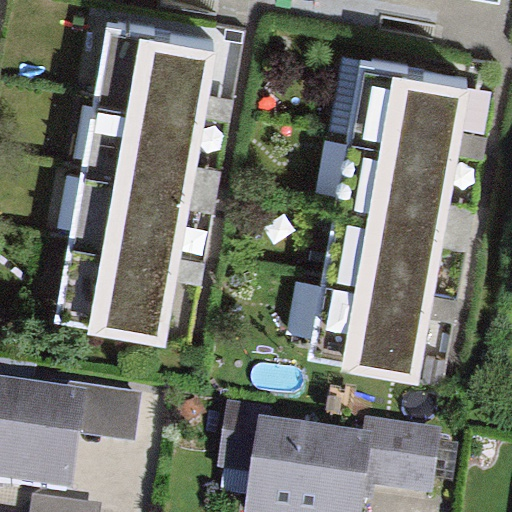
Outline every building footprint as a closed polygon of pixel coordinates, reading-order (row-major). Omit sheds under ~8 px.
[(110,23),(58,321),(165,339),(218,42),(110,23)] [(344,64),(300,349),(406,365),(450,80),(344,64)] [(0,478),(69,489),(79,428),(135,437),(143,393),(71,381),(70,387),(0,375),(0,478)] [(249,468),(242,511),(343,511),(349,472),(423,481),(429,432),(225,406),(217,464),(249,468)] [(100,511),(102,504),(31,494),(28,511),(100,511)]
